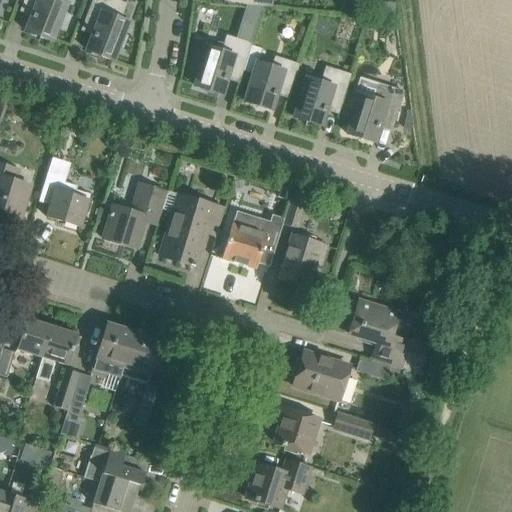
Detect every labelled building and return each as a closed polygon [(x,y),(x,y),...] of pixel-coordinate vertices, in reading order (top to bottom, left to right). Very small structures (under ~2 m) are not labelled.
[(24,0),(22,6),(34,11),(26,33),(50,42),(66,3),(57,0),(24,0)] [(112,0),(93,0),(83,25),(95,30),(87,52),(111,62),(127,22),(114,17),(119,3),(112,0)] [(246,5),(243,15),(258,19),(262,7),(246,5)] [(226,37),(221,52),(208,48),(209,43),(197,41),(192,70),(200,73),(195,88),(220,96),(227,73),(240,77),(242,71),(245,60),(250,45),(226,37)] [(254,74),(244,103),(270,111),(277,89),(289,93),(298,65),(274,58),(271,68),(257,63),(254,74)] [(245,60),(242,71),(254,74),(257,63),(245,60)] [(297,110),(294,119),(320,127),(327,105),(339,108),(349,76),(325,68),(321,83),(307,79),(305,85),(296,82),(289,107),(297,110)] [(355,95),(360,97),(347,136),(373,144),(380,121),(392,125),(403,92),(360,79),(355,95)] [(51,159),(38,203),(49,206),(46,218),(79,228),(90,194),(76,190),(77,187),(58,181),(64,163),(51,159)] [(0,213),(20,220),(30,187),(14,182),(17,171),(0,165),(0,213)] [(113,206),(107,223),(104,222),(108,209),(100,207),(96,221),(107,224),(102,239),(119,245),(120,241),(137,246),(145,222),(156,226),(167,194),(140,185),(131,212),(113,206)] [(285,217),(293,190),(281,186),(273,213),(285,217)] [(298,230),(308,195),(293,190),(285,217),(282,225),(298,230)] [(204,234),(215,237),(223,210),(177,197),(159,257),(194,268),(204,234)] [(231,227),(221,260),(256,270),(266,237),(231,227)] [(278,277),(309,287),(322,245),(291,236),(278,277)] [(372,360),(400,369),(408,344),(390,338),(397,315),(359,303),(349,335),(377,344),(372,360)] [(16,350),(42,358),(51,328),(25,320),(16,350)] [(0,349),(2,350),(9,327),(0,323),(0,349)] [(106,372),(120,376),(133,333),(107,324),(91,373),(104,377),(106,372)] [(55,362),(67,366),(77,336),(51,328),(42,358),(35,378),(48,382),(55,362)] [(134,426),(145,429),(159,384),(148,381),(160,341),(133,333),(120,376),(146,385),(134,426)] [(0,376),(6,379),(14,354),(2,350),(0,357),(0,376)] [(303,353),(301,360),(295,358),(289,378),(295,380),(292,387),(338,401),(349,367),(303,353)] [(390,367),(360,358),(355,372),(386,382),(390,367)] [(70,402),(78,374),(64,370),(56,398),(53,407),(67,411),(70,402)] [(86,421),(79,419),(91,379),(78,375),(78,374),(70,402),(67,411),(65,417),(59,434),(79,441),(86,421)] [(317,420),(285,410),(274,444),(307,454),(317,420)] [(368,441),(373,425),(339,414),(333,430),(368,441)] [(48,469),(54,453),(25,442),(19,458),(48,469)] [(83,478),(100,483),(135,494),(138,486),(140,487),(144,474),(121,467),(124,456),(93,446),(83,478)] [(256,464),(245,499),(280,510),(286,491),(302,496),(311,469),(284,461),(281,472),(256,464)] [(129,511),(135,494),(100,483),(92,509),(90,511),(81,511),(74,510),(79,511),(106,511),(107,509),(115,511),(129,511)] [(34,511),(37,503),(5,493),(0,510),(0,511),(34,511)] [(66,496),(63,506),(74,510),(81,511),(90,511),(92,509),(83,506),(84,502),(66,496)]
